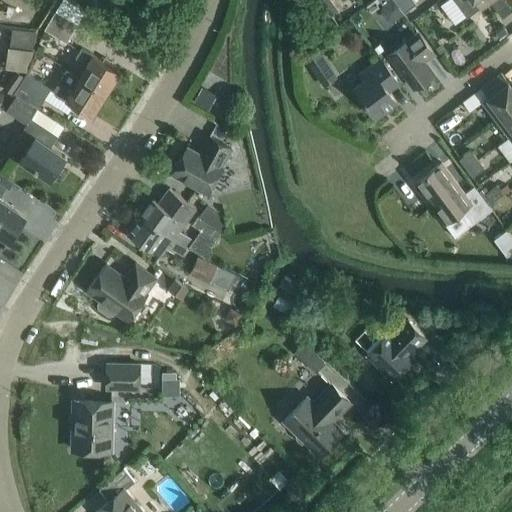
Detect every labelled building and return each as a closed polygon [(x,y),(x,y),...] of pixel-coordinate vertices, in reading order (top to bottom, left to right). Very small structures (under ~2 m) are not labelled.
[(331,0),(317,0),(329,16),(331,14),(338,9),(331,0)] [(403,12),(415,4),(411,0),(400,0),(396,3),(403,12)] [(454,0),(466,16),(479,6),(480,9),(491,0),(454,0)] [(496,0),(505,13),(511,8),(511,3),(510,0),(496,0)] [(67,42),(77,23),(56,10),(45,28),(67,42)] [(395,23),(400,32),(419,21),(414,12),(395,23)] [(37,30),(12,27),(10,46),(35,49),(37,30)] [(455,29),(444,35),(455,52),(465,46),(455,29)] [(413,87),(433,72),(423,60),(433,53),(418,32),(389,53),(401,71),(413,87)] [(106,92),(120,70),(82,46),(81,46),(73,59),(85,66),(79,76),(106,92)] [(322,86),(336,77),(317,50),(304,59),(322,86)] [(376,115),(395,100),(382,83),(393,75),(380,58),(360,73),(364,79),(354,86),(364,99),(362,100),(365,103),(366,102),(376,115)] [(106,92),(79,76),(67,68),(61,77),(53,90),(54,91),(75,104),(92,114),(106,92)] [(11,92),(24,75),(16,69),(3,87),(11,92)] [(44,98),(51,87),(26,72),(19,83),(44,98)] [(489,110),(495,118),(511,104),(511,86),(501,72),(462,101),(469,109),(482,100),(489,110)] [(38,107),(44,99),(44,98),(19,83),(13,92),(38,107)] [(36,107),(16,94),(5,109),(26,123),(30,116),(36,107)] [(511,104),(495,118),(508,135),(511,131),(511,104)] [(57,134),(30,116),(26,123),(22,128),(24,129),(18,137),(30,145),(21,158),(33,167),(50,178),(65,155),(50,145),(57,134)] [(10,133),(0,144),(0,155),(6,160),(21,142),(10,133)] [(199,152),(187,145),(178,160),(174,162),(173,165),(173,170),(172,171),(207,191),(222,165),(221,164),(231,147),(209,134),(199,152)] [(458,158),(465,167),(477,158),(470,149),(458,158)] [(484,167),(477,158),(465,167),(472,176),(484,167)] [(464,192),(441,161),(414,182),(444,222),(463,208),(474,222),(491,209),(474,185),(464,192)] [(0,233),(8,240),(25,214),(9,203),(0,197),(0,196),(6,186),(4,184),(9,177),(0,171),(0,233)] [(491,201),(503,192),(497,183),(485,192),(491,201)] [(195,206),(169,187),(158,202),(152,197),(140,215),(186,247),(188,248),(186,247),(192,239),(179,229),(195,206)] [(221,232),(226,224),(223,214),(207,202),(198,215),(221,232)] [(505,210),(490,217),(496,232),(511,225),(505,210)] [(186,247),(140,215),(127,232),(143,244),(160,255),(166,246),(173,251),(174,249),(187,258),(192,251),(188,248),(186,247)] [(493,238),(506,254),(511,254),(511,236),(506,228),(493,238)] [(228,289),(235,273),(217,265),(217,264),(198,254),(189,272),(209,282),(210,281),(228,289)] [(164,268),(179,276),(184,265),(170,257),(164,268)] [(124,277),(105,263),(86,289),(100,299),(98,302),(99,306),(108,313),(112,312),(114,309),(128,319),(147,293),(146,292),(155,279),(134,264),(124,277)] [(284,273),(275,288),(296,300),(304,286),(284,273)] [(180,298),(187,288),(173,278),(166,288),(180,298)] [(286,315),(293,303),(279,294),(272,306),(286,315)] [(430,332),(435,326),(424,315),(419,321),(430,332)] [(425,336),(407,318),(391,335),(387,331),(366,352),(392,378),(414,357),(409,352),(425,336)] [(315,371),(325,361),(304,340),(294,350),(315,371)] [(98,361),(99,344),(83,344),(82,360),(98,361)] [(138,387),(139,363),(107,362),(106,386),(138,387)] [(306,395),(283,419),(296,431),(296,436),(300,440),(305,440),(319,454),(342,430),(331,420),(349,401),(331,383),(312,401),(306,395)] [(110,449),(111,400),(78,399),(77,428),(73,428),(72,448),(92,448),(110,449)] [(142,511),(123,488),(134,479),(123,466),(114,474),(99,487),(109,499),(98,508),(100,511),(142,511)]
